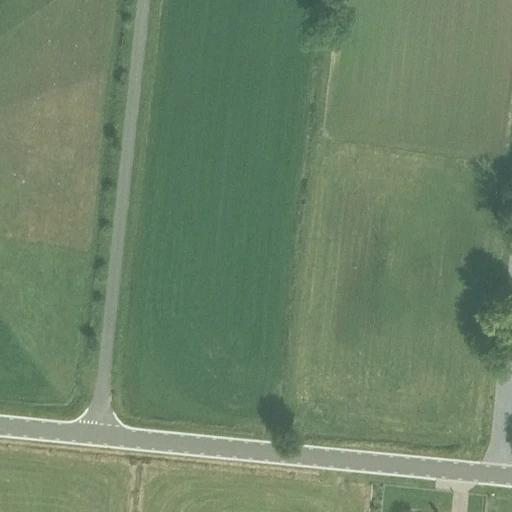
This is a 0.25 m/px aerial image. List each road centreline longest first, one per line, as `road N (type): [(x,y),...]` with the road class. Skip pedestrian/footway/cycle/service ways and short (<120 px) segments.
road 1 (unclassified): [(93,438),(141,0)]
road 2 (tertiary): [(511,476),(93,438)]
